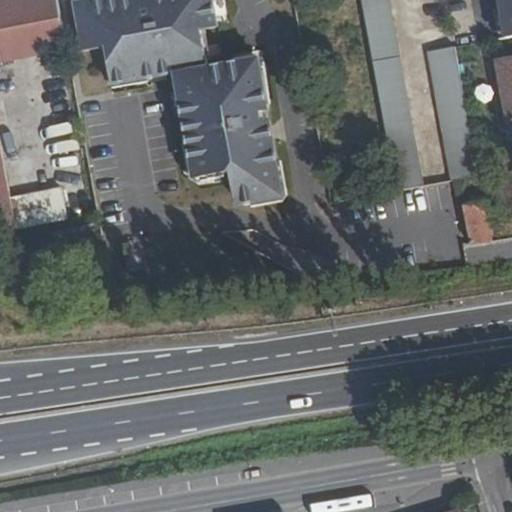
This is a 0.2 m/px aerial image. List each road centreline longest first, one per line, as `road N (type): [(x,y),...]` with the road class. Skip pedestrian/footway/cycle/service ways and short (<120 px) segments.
road 1 (trunk): [(511,320),(0,397)]
road 2 (trunk): [(0,441),(511,366)]
road 3 (residential): [(167,511),(485,454)]
